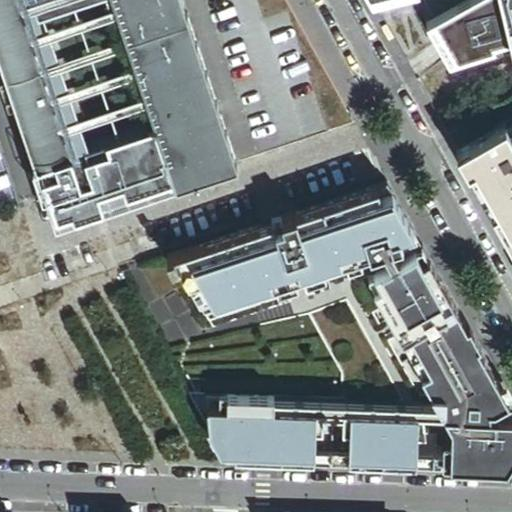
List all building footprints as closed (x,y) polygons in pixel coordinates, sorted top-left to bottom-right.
[(0,0),(0,56),(56,223),(177,182),(116,0),(0,0)] [(116,0),(177,182),(237,162),(182,0),(116,0)] [(508,38),(501,0),(459,0),(433,14),(456,55),(508,38)] [(511,0),(501,0),(508,38),(511,37),(511,0)] [(450,425),(449,465),(506,467),(511,457),(511,406),(386,182),(165,256),(170,266),(176,264),(203,312),(217,307),(216,303),(382,247),(390,261),(366,275),(450,425)] [(272,395),(204,392),(208,425),(206,425),(220,449),(234,450),(234,458),(313,461),(314,429),(321,429),(321,418),(325,418),(325,409),(272,407),(272,395)] [(422,412),(342,409),(341,430),(348,430),(347,462),(415,464),(416,432),(424,432),(422,412)]
